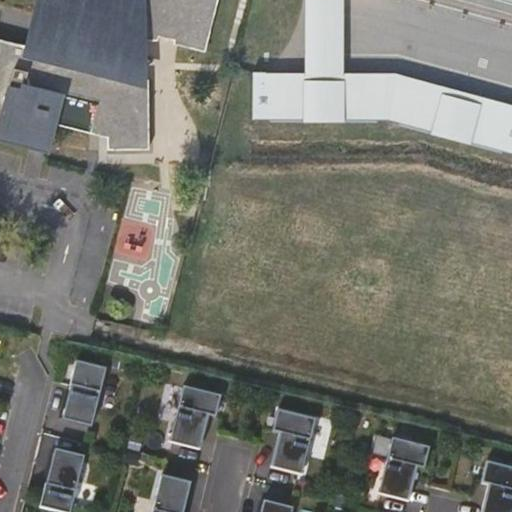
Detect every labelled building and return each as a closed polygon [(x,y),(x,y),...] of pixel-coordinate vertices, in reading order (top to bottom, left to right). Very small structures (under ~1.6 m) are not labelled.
[(50,29),(45,52),(34,49),(33,55),(23,52),(24,46),(0,40),(0,139),(30,146),(34,127),(40,128),(46,105),(55,107),(52,122),(53,123),(78,129),(106,128),(107,147),(148,146),(146,77),(115,78),(114,69),(123,25),(131,26),(132,37),(154,37),(155,32),(171,36),(170,40),(202,48),(212,0),(34,0),(35,2),(56,7),(50,29)] [(511,103),(398,70),(343,71),(341,0),(311,0),(303,0),(305,72),(260,73),(261,123),(395,119),(511,151),(511,103)] [(34,127),(30,146),(46,150),(53,123),(52,122),(55,107),(46,105),(40,128),(34,127)] [(105,371),(76,364),(70,388),(71,388),(62,422),(91,429),(105,371)] [(166,383),(162,416),(177,418),(181,385),(166,383)] [(185,388),(172,443),(198,450),(201,451),(209,417),(217,419),(222,398),(207,394),(185,388)] [(313,420),(276,410),(271,431),(279,433),(270,468),(299,475),(313,420)] [(46,439),(35,479),(46,482),(56,442),(46,439)] [(431,449),(394,440),(381,495),(410,503),(418,468),(426,471),(431,449)] [(70,511),(84,456),(55,449),(47,483),(46,483),(40,507),(59,511),(70,511)] [(487,485),(480,511),(511,511),(511,510),(511,468),(485,462),(479,483),(487,485)] [(153,511),(183,511),(191,482),(163,476),(153,511)] [(290,511),(291,508),(262,500),(259,511),(290,511)]
